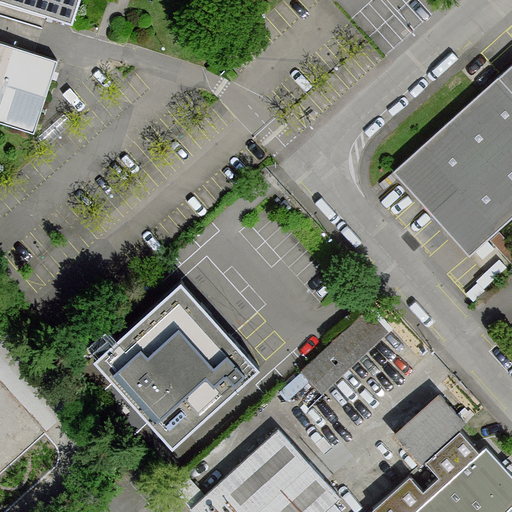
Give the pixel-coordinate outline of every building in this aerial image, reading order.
[(0,0),(0,5),(70,28),(78,0),(0,0)] [(54,62),(0,44),(0,125),(31,136),(54,62)] [(511,64),(500,75),(395,171),(471,255),(511,217),(511,64)] [(496,248),(486,257),(498,270),(508,261),(496,248)] [(260,366),(182,279),(124,331),(108,314),(83,337),(98,354),(94,357),(173,445),(260,366)] [(369,306),(302,367),(322,390),(390,328),(369,306)] [(440,389),(395,429),(423,461),(427,458),(462,427),(468,421),(440,389)] [(375,506),(380,511),(503,511),(511,504),(511,469),(487,443),(481,448),(462,427),(427,458),(440,473),(425,487),(412,473),(375,506)] [(322,511),(341,496),(279,428),(196,502),(193,505),(199,511),(322,511)]
